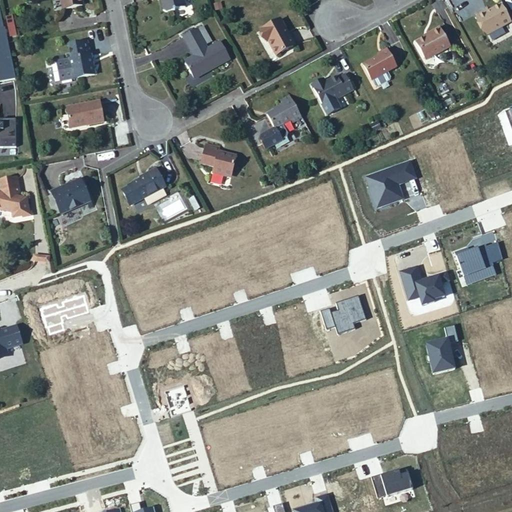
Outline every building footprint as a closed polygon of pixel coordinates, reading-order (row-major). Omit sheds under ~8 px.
[(83,5),(81,0),(61,0),(63,9),(83,5)] [(185,7),(183,0),(161,0),(163,10),(166,12),(175,11),(174,9),(185,7)] [(511,19),(510,21),(500,4),(488,11),(477,17),(487,35),(503,25),(509,35),(511,33),(511,19)] [(294,46),(280,20),(260,31),(266,42),(268,41),(276,56),(294,46)] [(229,59),(220,41),(204,50),(202,46),(210,41),(202,26),(184,37),(192,52),(193,52),(195,55),(185,61),(194,79),(229,59)] [(425,38),(440,30),(440,28),(424,36),(425,38)] [(450,47),(440,30),(425,38),(416,43),(426,60),(450,47)] [(69,45),(72,59),(57,62),(61,82),(95,74),(91,55),(90,55),(87,42),(69,45)] [(396,67),(386,49),(382,52),(383,54),(379,56),(363,64),(372,80),(396,67)] [(323,106),(353,90),(345,74),(338,78),(337,76),(325,82),(323,79),(311,85),(323,106)] [(292,123),(302,119),(289,96),(280,101),(283,106),(267,115),(275,129),(291,120),(292,123)] [(104,122),(99,102),(67,108),(71,128),(104,122)] [(0,147),(16,148),(16,119),(0,119),(0,147)] [(231,176),(236,156),(218,152),(219,148),(206,144),(201,164),(214,167),(212,174),(224,176),(224,174),(231,176)] [(165,187),(156,169),(148,173),(148,175),(141,179),(132,183),(133,184),(122,190),(129,205),(140,199),(141,200),(165,187)] [(28,212),(26,199),(20,197),(16,177),(0,179),(0,209),(12,212),(13,218),(22,216),(24,213),(28,212)] [(89,202),(79,179),(71,183),(72,184),(63,188),(63,187),(52,191),(61,214),(89,202)] [(6,349),(22,345),(16,327),(0,332),(1,334),(0,334),(0,359),(7,354),(6,349)]
